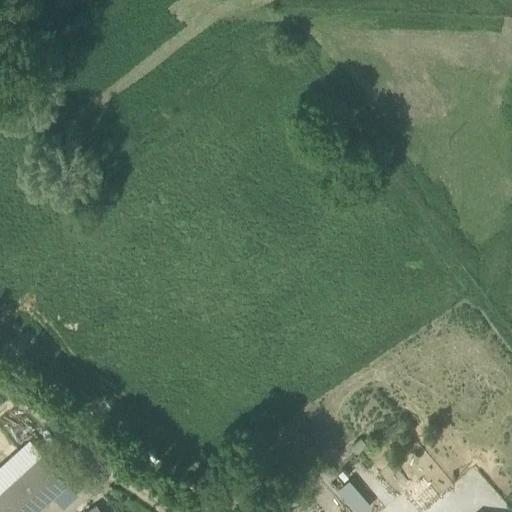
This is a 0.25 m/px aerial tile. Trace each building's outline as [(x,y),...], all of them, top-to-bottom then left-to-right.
[(77,470),(55,444),(42,456),(65,482),(66,481),(77,470)] [(30,449),(18,460),(28,469),(39,459),(30,449)] [(65,482),(42,456),(39,459),(28,469),(22,475),(0,494),(0,507),(4,511),(31,511),(51,495),(65,482)] [(11,463),(0,472),(0,494),(22,475),(11,463)] [(360,511),(371,503),(348,477),(336,488),(356,511),(360,511)] [(66,481),(65,482),(51,495),(63,508),(78,494),(66,481)]
